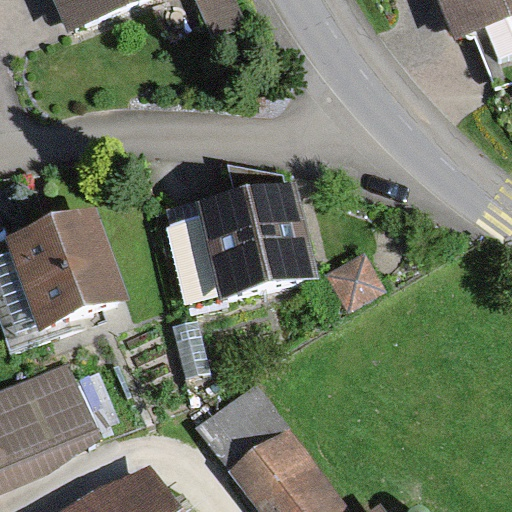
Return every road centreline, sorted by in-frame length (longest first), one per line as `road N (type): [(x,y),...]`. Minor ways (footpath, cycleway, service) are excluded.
road 1 (residential): [(20,164),(107,150),(335,165),(407,139)]
road 2 (unknown): [(52,511),(124,471),(159,469),(188,479),(213,511)]
road 3 (unclassified): [(311,0),(347,67),(407,139)]
road 4 (unclassified): [(407,139),(511,225)]
